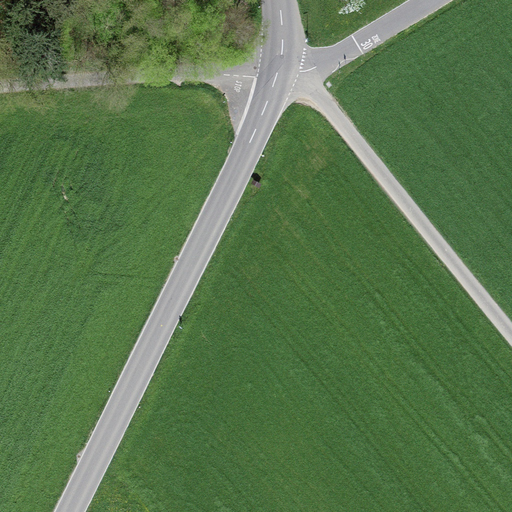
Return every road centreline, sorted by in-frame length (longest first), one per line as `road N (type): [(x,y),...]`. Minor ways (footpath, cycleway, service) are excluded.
road 1 (tertiary): [(278,70),(69,511)]
road 2 (track): [(511,329),(305,72)]
road 3 (track): [(278,70),(0,87)]
road 4 (residential): [(278,70),(325,64),(430,0)]
